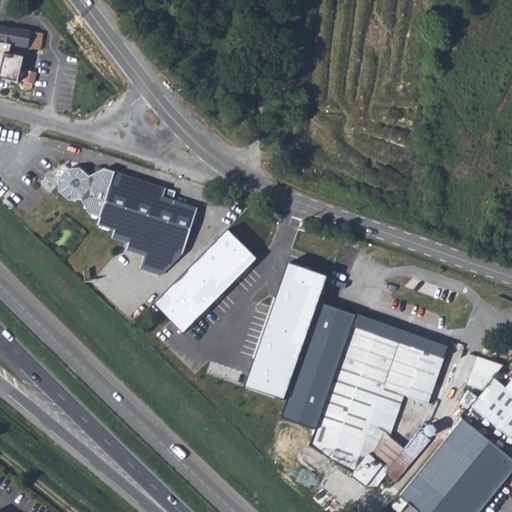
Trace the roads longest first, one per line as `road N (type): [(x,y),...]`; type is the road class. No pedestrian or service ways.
road 1 (trunk): [(234,511),(0,284)]
road 2 (tertiary): [(241,177),(511,278)]
road 3 (trunk): [(0,334),(180,511)]
road 4 (tertiary): [(80,0),(187,136),(241,177)]
road 5 (trunk): [(0,383),(155,511)]
road 6 (residential): [(241,177),(262,114),(270,0)]
